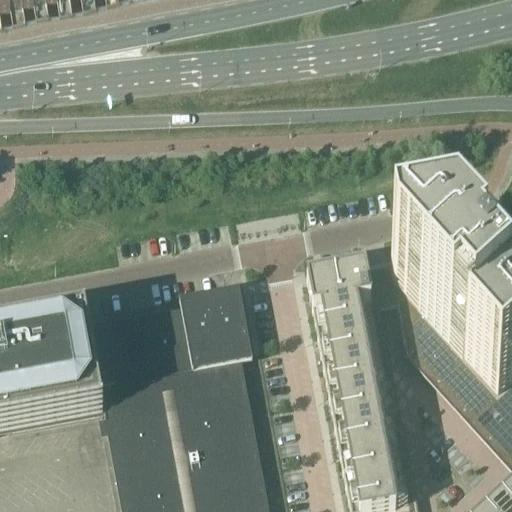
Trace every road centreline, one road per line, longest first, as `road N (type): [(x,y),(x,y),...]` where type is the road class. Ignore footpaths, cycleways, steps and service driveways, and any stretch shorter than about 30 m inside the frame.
road 1 (secondary): [(0,98),(408,36),(511,9)]
road 2 (secondary): [(321,0),(0,61)]
road 3 (residential): [(274,250),(0,302)]
road 4 (residential): [(274,250),(321,511)]
road 5 (residential): [(511,280),(462,226),(400,226),(274,250)]
